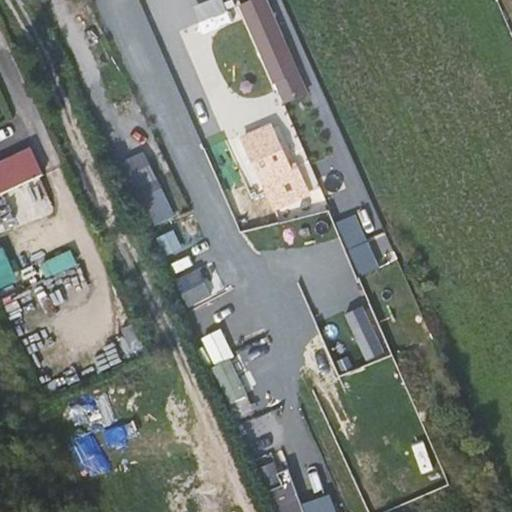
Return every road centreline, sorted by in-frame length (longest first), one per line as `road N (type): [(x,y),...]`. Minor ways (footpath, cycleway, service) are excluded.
road 1 (unknown): [(1,0),(244,511)]
road 2 (unknown): [(102,0),(251,338)]
